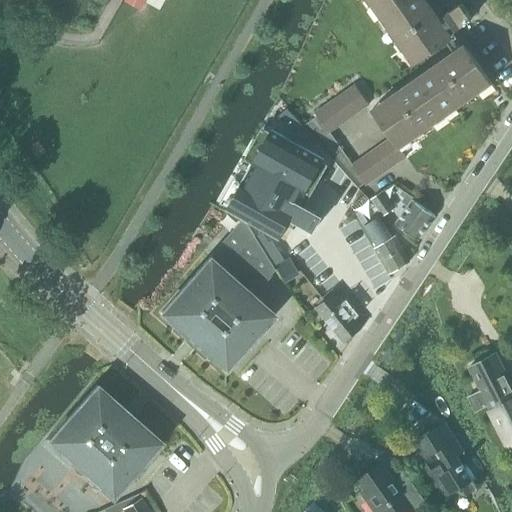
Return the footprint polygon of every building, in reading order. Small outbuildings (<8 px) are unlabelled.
[(145,0),(124,0),(140,9),(145,0)] [(372,0),(375,4),(373,5),(392,32),(394,31),(407,49),(405,50),(415,65),(448,41),(436,24),(440,20),(432,9),(428,12),(419,0),(372,0)] [(457,30),(472,19),(462,4),(446,15),(457,30)] [(491,83),(468,51),(451,63),(447,57),(435,65),(440,72),(406,95),(402,89),(390,97),(394,103),(377,115),(392,137),(400,148),(414,138),(412,135),(430,122),(432,125),(459,106),(457,104),(476,90),(477,93),(491,83)] [(318,116),(304,126),(359,187),(365,183),(366,185),(396,163),(406,157),(400,148),(392,137),(383,144),(353,165),(330,132),(369,104),(356,85),(315,113),(318,116)] [(305,206),(299,203),(324,159),(273,130),(229,208),(280,237),(291,218),(296,221),(314,230),(322,216),(305,206)] [(384,190),(371,198),(372,200),(384,216),(396,207),(384,191),(384,190)] [(419,239),(434,217),(435,215),(413,200),(397,224),(419,239)] [(389,273),(409,261),(395,236),(392,237),(380,217),(365,226),(377,246),(375,248),(389,273)] [(238,227),(223,243),(266,281),(276,269),(265,251),(238,227)] [(225,371),(273,315),(208,258),(160,314),(225,371)] [(287,260),(275,266),(283,279),(294,272),(287,260)] [(343,341),(360,327),(333,295),(316,308),(343,341)] [(511,382),(497,354),(470,367),(482,391),(469,397),(477,412),(488,406),(490,409),(487,411),(506,450),(511,447),(511,382)] [(112,498),(161,442),(96,386),(47,441),(112,498)] [(461,494),(476,485),(473,481),(474,480),(459,456),(465,452),(445,421),(418,439),(425,450),(417,454),(446,498),(458,490),(461,494)] [(400,488),(382,463),(359,480),(366,490),(362,493),(375,511),(377,511),(380,510),(381,511),(411,511),(426,501),(411,480),(400,488)] [(136,496),(101,511),(123,511),(124,511),(123,511),(146,511),(140,501),(136,496)]
